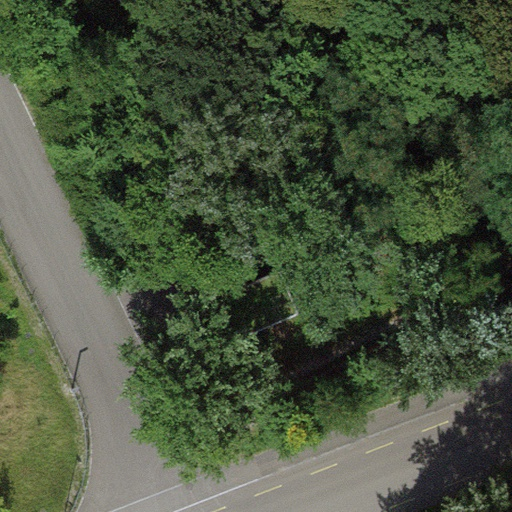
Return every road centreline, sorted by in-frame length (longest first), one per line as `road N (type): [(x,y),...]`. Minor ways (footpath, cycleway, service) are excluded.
road 1 (track): [(182,499),(264,404),(511,277)]
road 2 (unclassified): [(298,511),(511,427)]
